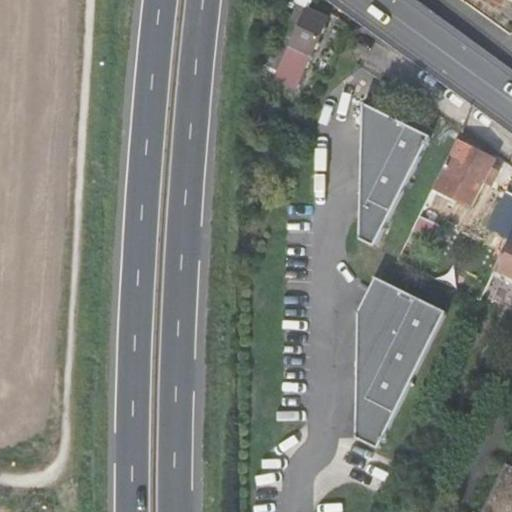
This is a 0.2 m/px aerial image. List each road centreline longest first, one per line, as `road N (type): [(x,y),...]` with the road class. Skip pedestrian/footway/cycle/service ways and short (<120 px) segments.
road 1 (trunk): [(161,0),(141,202),(133,511)]
road 2 (trunk): [(176,511),(183,205),(202,0)]
road 3 (track): [(58,473),(68,436),(91,0)]
road 4 (residential): [(511,147),(377,55),(333,42)]
road 5 (secondary): [(511,99),(375,0)]
